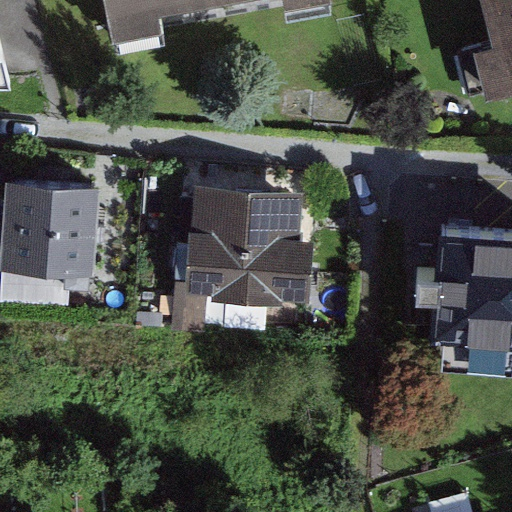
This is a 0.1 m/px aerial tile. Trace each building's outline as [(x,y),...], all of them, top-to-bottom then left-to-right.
[(85,0),(91,33),(136,24),(134,16),(217,0),(85,0)] [(511,0),(459,0),(489,100),(511,92),(511,0)] [(0,79),(11,79),(0,46),(0,79)] [(58,306),(91,309),(102,185),(1,176),(0,191),(0,270),(60,276),(58,306)] [(297,188),(176,176),(161,324),(206,328),(211,281),(301,290),(305,250),(291,249),(297,188)] [(511,331),(511,224),(439,224),(438,331),(511,331)]
